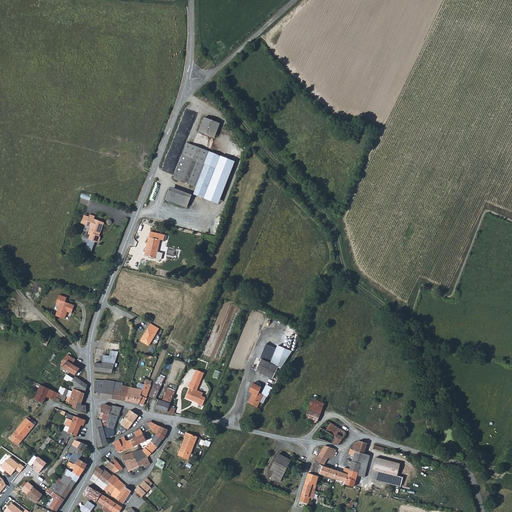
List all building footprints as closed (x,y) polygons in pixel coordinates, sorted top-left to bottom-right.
[(204,117),(199,131),(215,138),(220,123),(204,117)] [(187,143),(174,178),(195,187),(204,163),(215,167),(220,156),(187,143)] [(169,190),(165,199),(180,205),(187,207),(190,198),(169,190)] [(94,219),(95,216),(90,214),(85,225),(90,227),(88,234),(90,235),(88,239),(97,242),(99,241),(100,238),(99,236),(104,223),(94,219)] [(160,240),(149,237),(144,256),(155,258),(157,253),(160,240)] [(60,304),(56,315),(65,319),(67,314),(66,312),(66,311),(72,313),(75,305),(65,302),(67,297),(60,295),(57,303),(60,304)] [(159,328),(151,323),(140,340),(149,346),(159,328)] [(272,334),(284,338),(286,332),(274,328),(272,334)] [(267,344),(260,359),(271,364),(277,348),(267,344)] [(271,364),(278,367),(283,369),(293,351),(279,345),(277,348),(271,364)] [(71,354),(69,352),(61,364),(64,366),(63,368),(74,375),(79,369),(72,364),(75,360),(70,356),(71,354)] [(102,362),(114,364),(116,357),(103,355),(102,362)] [(118,374),(122,361),(117,359),(113,372),(117,373),(118,374)] [(261,359),(255,371),(273,378),(278,367),(271,364),(261,359)] [(94,371),(111,373),(114,364),(102,362),(102,363),(95,363),(94,371)] [(64,379),(78,388),(82,381),(79,379),(75,376),(74,378),(67,374),(64,379)] [(95,396),(112,399),(115,384),(115,382),(105,380),(95,380),(95,396)] [(88,385),(82,381),(78,388),(81,390),(85,392),(88,385)] [(190,388),(186,398),(198,403),(198,404),(202,406),(206,398),(202,396),(203,393),(197,390),(199,386),(190,382),(188,387),(190,388)] [(155,383),(150,396),(153,397),(156,399),(162,386),(155,383)] [(248,402),(257,406),(263,395),(259,393),(262,387),(253,383),(249,392),(253,394),(251,398),(250,397),(248,402)] [(112,399),(126,401),(129,387),(122,385),(115,384),(112,399)] [(241,402),(247,386),(241,384),(235,400),(241,402)] [(43,404),(49,390),(47,389),(40,385),(34,399),(43,404)] [(139,404),(143,405),(148,392),(142,390),(129,387),(126,401),(139,404)] [(79,391),(74,389),(72,391),(65,388),(62,395),(63,395),(62,399),(64,400),(64,402),(73,405),(72,407),(78,410),(78,411),(86,414),(86,406),(81,405),(85,394),(79,391)] [(162,401),(158,400),(156,408),(165,411),(164,411),(167,412),(169,406),(175,392),(167,389),(162,401)] [(309,408),(320,413),(324,404),(312,398),(308,408),(309,408)] [(118,416),(121,408),(116,407),(112,405),(112,406),(110,413),(118,416)] [(169,406),(167,412),(173,414),(174,414),(176,408),(169,406)] [(316,423),(320,413),(309,408),(305,418),(316,423)] [(124,418),(121,424),(128,429),(139,415),(131,410),(124,418)] [(107,424),(107,426),(114,429),(118,416),(110,413),(108,420),(107,424)] [(68,433),(76,436),(81,425),(73,421),(74,416),(68,414),(66,418),(68,419),(65,425),(70,427),(68,433)] [(9,439),(17,445),(34,425),(30,422),(32,420),(28,416),(9,439)] [(73,421),(81,425),(84,426),(86,421),(75,417),(74,416),(73,421)] [(331,423),(327,420),(322,428),(321,428),(315,437),(332,443),(335,436),(326,430),(331,423)] [(148,424),(147,422),(136,429),(139,432),(140,432),(140,433),(142,435),(144,434),(146,441),(155,436),(157,434),(151,428),(148,424)] [(152,422),(148,424),(151,428),(157,434),(161,427),(152,422)] [(340,429),(331,423),(326,430),(335,436),(340,429)] [(121,424),(117,433),(119,435),(121,432),(123,434),(128,429),(121,424)] [(103,427),(97,429),(97,440),(99,447),(107,445),(103,427)] [(168,429),(161,427),(157,434),(155,436),(151,441),(157,447),(163,439),(163,440),(165,437),(168,429)] [(139,432),(136,429),(132,431),(128,433),(129,434),(132,440),(134,439),(138,445),(142,443),(140,436),(142,435),(140,433),(140,432),(139,432)] [(347,433),(340,429),(335,436),(342,440),(347,433)] [(190,455),(197,437),(186,432),(184,438),(185,438),(180,451),(190,455)] [(132,440),(129,434),(114,443),(118,452),(133,447),(130,441),(132,440)] [(335,436),(332,443),(339,445),(342,440),(335,436)] [(74,441),(72,445),(79,448),(81,442),(76,440),(74,441)] [(145,447),(143,450),(149,456),(157,447),(151,441),(145,447)] [(334,479),(346,481),(347,478),(348,478),(349,475),(357,478),(358,475),(365,477),(370,455),(364,453),(367,443),(359,441),(355,443),(353,449),(350,448),(349,453),(354,455),(350,469),(345,468),(344,472),(337,470),(334,479)] [(79,448),(84,452),(87,446),(88,445),(81,442),(79,448)] [(74,451),(82,456),(84,452),(79,448),(72,445),(69,450),(73,453),(74,451)] [(310,470),(334,479),(337,470),(324,466),(328,458),(333,448),(325,446),(315,461),(310,470)] [(337,449),(333,448),(328,458),(334,456),(337,449)] [(142,449),(132,452),(135,458),(137,462),(148,457),(149,456),(143,450),(142,449)] [(87,465),(84,462),(79,459),(82,456),(74,451),(73,453),(69,461),(73,464),(74,463),(77,465),(77,464),(85,469),(87,465)] [(132,452),(123,455),(125,461),(131,458),(131,459),(135,458),(132,452)] [(112,456),(108,453),(105,458),(110,463),(111,462),(114,465),(118,462),(112,456)] [(286,471),(291,460),(279,454),(271,469),(275,471),(277,467),(286,471)] [(32,464),(37,458),(34,455),(27,464),(31,466),(32,464)] [(0,467),(10,475),(15,469),(20,472),(24,467),(20,463),(19,464),(9,456),(0,467)] [(35,470),(39,473),(46,463),(37,457),(37,458),(32,464),(37,467),(35,470)] [(137,462),(134,464),(136,468),(141,466),(143,464),(144,467),(147,466),(151,464),(148,457),(137,462)] [(397,476),(400,464),(376,457),(373,469),(379,471),(376,480),(393,484),(395,476),(397,476)] [(129,471),(136,468),(134,464),(137,462),(135,458),(131,459),(131,458),(125,461),(128,471),(129,471)] [(162,470),(167,463),(159,458),(155,465),(162,470)] [(69,461),(67,464),(74,469),(73,472),(79,477),(85,469),(77,464),(77,465),(77,466),(73,464),(69,461)] [(123,468),(118,462),(114,465),(115,466),(112,470),(116,473),(123,468)] [(105,482),(111,476),(104,470),(103,471),(98,467),(94,474),(105,482)] [(275,471),(271,478),(280,482),(286,471),(277,467),(275,471)] [(72,488),(79,477),(73,472),(72,473),(68,470),(66,473),(61,480),(65,483),(72,488)] [(313,484),(311,488),(311,489),(315,490),(318,480),(319,476),(309,472),(307,476),(305,481),(313,484)] [(105,482),(94,474),(90,479),(95,482),(95,481),(104,490),(108,485),(105,482)] [(117,477),(113,474),(111,476),(105,482),(108,485),(104,490),(113,497),(123,504),(131,491),(126,487),(126,486),(122,483),(117,477)] [(354,487),(357,478),(349,475),(348,478),(347,478),(346,481),(345,484),(354,487)] [(401,486),(403,477),(397,476),(395,476),(393,484),(401,486)] [(0,493),(8,484),(0,477),(0,493)] [(154,484),(148,478),(136,490),(144,497),(153,488),(151,486),(154,484)] [(20,487),(22,489),(26,485),(31,489),(33,487),(28,482),(27,483),(25,481),(20,487)] [(56,511),(72,488),(65,483),(64,486),(55,481),(49,489),(53,492),(51,496),(55,498),(50,506),(56,511)] [(22,489),(37,502),(37,501),(40,503),(42,501),(40,499),(43,495),(33,487),(31,489),(26,485),(22,489)] [(97,501),(101,494),(88,486),(83,494),(96,502),(97,501)] [(316,491),(315,490),(311,489),(311,488),(304,486),(301,495),(299,500),(308,503),(310,497),(313,498),(316,491)] [(119,511),(123,507),(101,494),(97,501),(104,506),(102,509),(106,511),(119,511)] [(356,502),(348,500),(347,503),(350,504),(349,507),(352,508),(353,505),(355,505),(356,502)] [(89,502),(84,508),(88,511),(89,511),(92,508),(91,508),(93,505),(89,502)] [(22,511),(12,503),(5,511),(22,511)]
